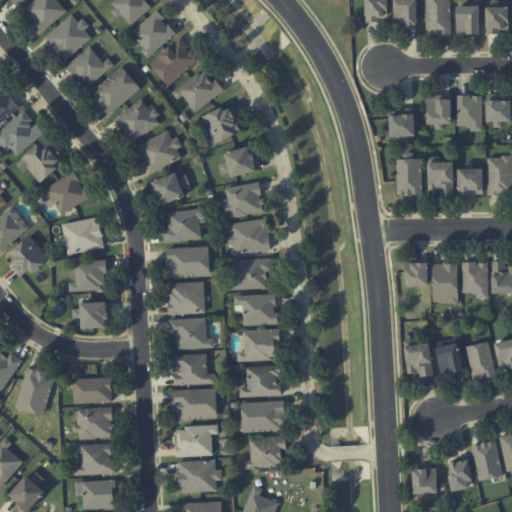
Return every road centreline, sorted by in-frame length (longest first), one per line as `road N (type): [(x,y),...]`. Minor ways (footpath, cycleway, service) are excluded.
road 1 (tertiary): [(391,511),(381,299),(361,154),(329,64),(282,0)]
road 2 (residential): [(151,511),(129,207),(104,157),(0,33)]
road 3 (residential): [(0,297),(54,343),(143,348)]
road 4 (residential): [(511,228),(373,231)]
road 5 (residential): [(511,65),(384,67)]
